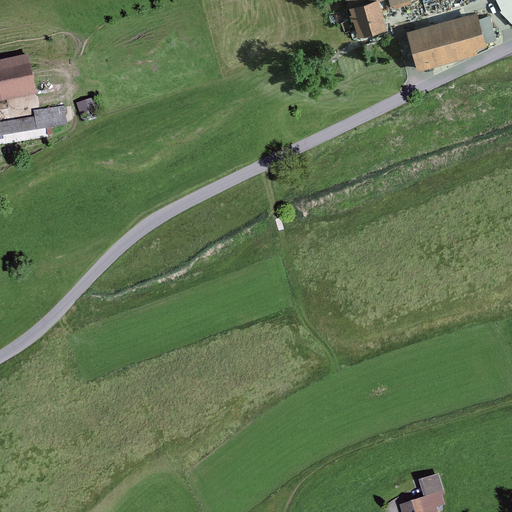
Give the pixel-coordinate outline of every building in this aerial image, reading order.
[(379,0),(377,0),(350,7),(352,15),(350,16),(352,22),(354,21),(359,37),(387,29),(379,0)] [(388,0),(391,9),(413,4),(412,0),(388,0)] [(511,0),(495,0),(501,12),(511,23),(511,0)] [(478,12),(407,31),(418,70),(479,54),(477,49),(487,47),(486,42),(496,39),(490,15),(479,18),(478,12)] [(0,61),(0,102),(37,94),(29,55),(0,61)] [(90,99),(77,103),(81,114),(94,110),(90,99)] [(34,117),(0,123),(0,142),(44,135),(43,129),(70,124),(66,104),(33,110),(34,117)] [(423,498),(419,500),(422,511),(438,511),(437,508),(445,505),(441,495),(444,494),(438,475),(418,481),(423,498)] [(422,511),(419,500),(400,506),(401,511),(422,511)]
